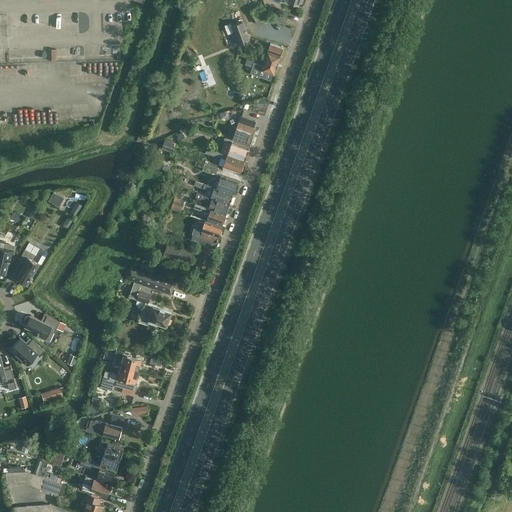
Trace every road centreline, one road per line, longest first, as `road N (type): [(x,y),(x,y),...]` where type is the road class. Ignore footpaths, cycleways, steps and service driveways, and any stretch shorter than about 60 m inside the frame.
road 1 (primary): [(342,0),(161,511)]
road 2 (primary): [(185,511),(366,0)]
road 3 (residential): [(136,511),(317,0)]
road 4 (track): [(388,511),(511,175)]
